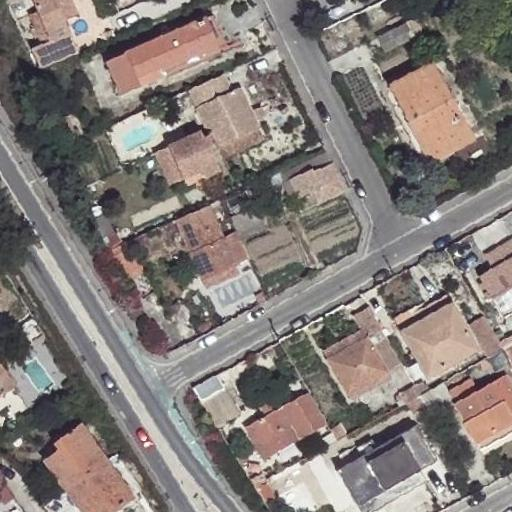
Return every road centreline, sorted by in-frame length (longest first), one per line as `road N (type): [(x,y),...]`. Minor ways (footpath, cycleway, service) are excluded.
road 1 (tertiary): [(0,213),(182,511)]
road 2 (residential): [(403,245),(149,391)]
road 3 (tertiary): [(149,391),(0,153)]
road 4 (residential): [(280,0),(403,245)]
road 5 (tertiary): [(231,511),(149,391)]
road 6 (residential): [(511,185),(403,245)]
